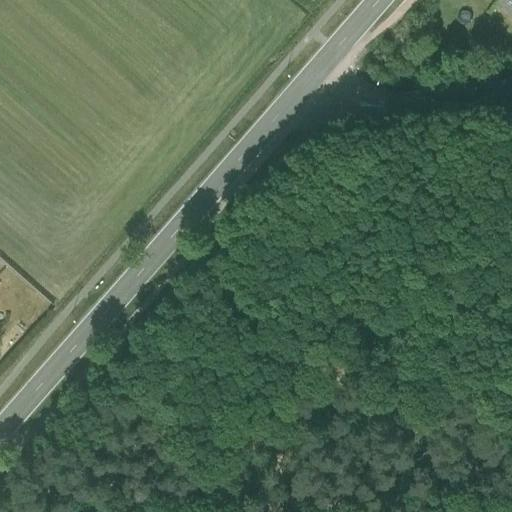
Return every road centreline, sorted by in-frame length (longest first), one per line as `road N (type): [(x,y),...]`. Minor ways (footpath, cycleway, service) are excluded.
road 1 (primary): [(307,82),(0,432)]
road 2 (tertiary): [(511,92),(379,107),(328,97),(307,82)]
